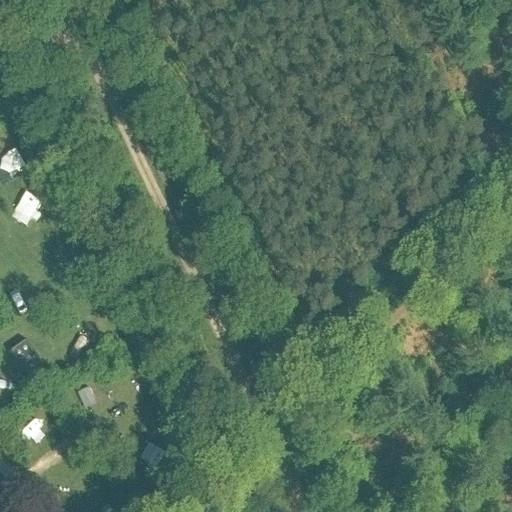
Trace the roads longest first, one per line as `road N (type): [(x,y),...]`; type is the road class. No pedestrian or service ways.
road 1 (track): [(64,18),(299,511)]
road 2 (track): [(193,511),(511,206)]
